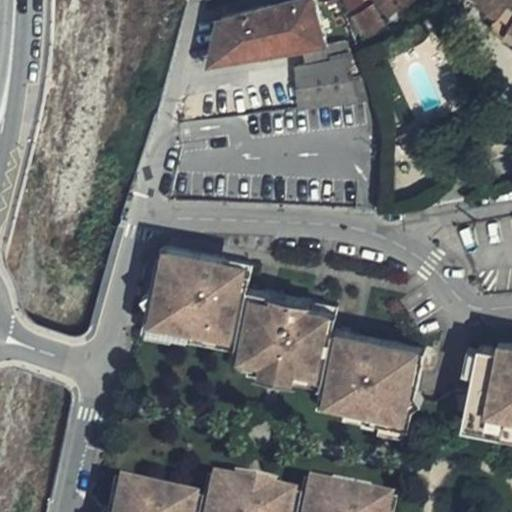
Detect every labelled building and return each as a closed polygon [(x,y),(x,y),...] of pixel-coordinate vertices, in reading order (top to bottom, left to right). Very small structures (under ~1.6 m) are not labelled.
[(327,39),(327,35),(317,0),(240,0),(222,4),(224,14),(220,16),(211,59),(295,45),(327,39)] [(338,12),(333,0),(322,0),(328,15),(338,12)] [(379,0),(391,14),(407,0),(379,0)] [(511,0),(479,0),(498,17),(509,4),(511,6),(511,0)] [(351,55),(349,41),(344,41),(343,31),(337,33),(341,58),(349,57),(351,55)] [(341,58),(337,33),(327,35),(327,39),(295,45),(297,65),(341,58)] [(357,101),(370,99),(357,54),(351,55),(349,57),(357,101)] [(357,101),(349,57),(341,58),(297,65),(299,80),(301,108),(357,101)] [(301,108),(299,80),(273,82),(275,111),(301,108)] [(237,94),(239,115),(251,114),(248,93),(237,94)] [(408,150),(428,144),(422,124),(402,130),(408,150)] [(340,305),(249,285),(254,262),(169,243),(162,249),(158,267),(171,270),(161,317),(252,337),(247,361),(256,363),(311,375),(338,381),(333,401),(413,419),(416,406),(425,400),(420,392),(429,349),(335,328),(340,305)] [(171,270),(158,267),(146,324),(237,344),(232,366),(251,371),(256,363),(247,361),(252,337),(161,317),(171,270)] [(498,343),(496,350),(506,352),(507,345),(498,343)] [(472,420),(511,428),(511,346),(507,345),(506,352),(496,350),(481,347),(466,419),(472,420)] [(311,375),(256,363),(251,371),(306,382),(311,375)] [(311,375),(306,382),(323,386),(319,407),(412,427),(413,419),(333,401),(338,381),(311,375)] [(469,432),(511,441),(511,428),(472,420),(469,432)] [(306,511),(308,505),(341,511),(393,511),(394,508),(368,502),(370,495),(330,487),(328,496),(301,490),(298,504),(271,498),(272,492),(233,484),(231,489),(206,483),(200,509),(109,490),(107,500),(119,503),(159,511),(209,511),(212,499),(272,511),(306,511)] [(341,511),(308,505),(306,511),(272,511),(212,499),(209,511),(159,511),(119,503),(116,511),(341,511)] [(116,511),(119,503),(107,500),(105,510),(104,511),(116,511)]
